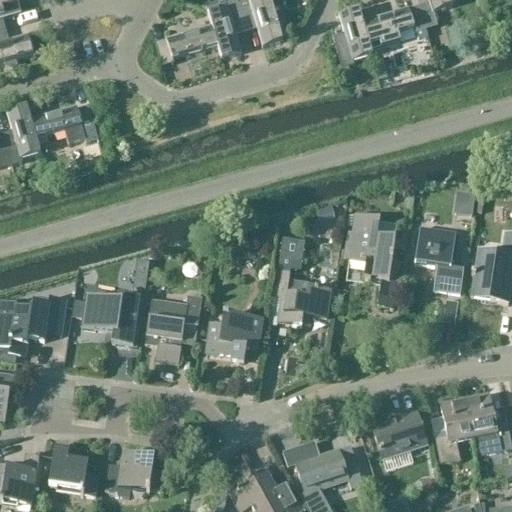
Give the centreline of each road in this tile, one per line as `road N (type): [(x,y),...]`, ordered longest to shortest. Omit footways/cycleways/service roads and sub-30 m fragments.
road 1 (residential): [(237,441),(377,381),(511,367)]
road 2 (residential): [(113,64),(181,100),(277,74),(307,48),(323,0)]
road 3 (residential): [(121,390),(44,380),(36,431),(116,435)]
